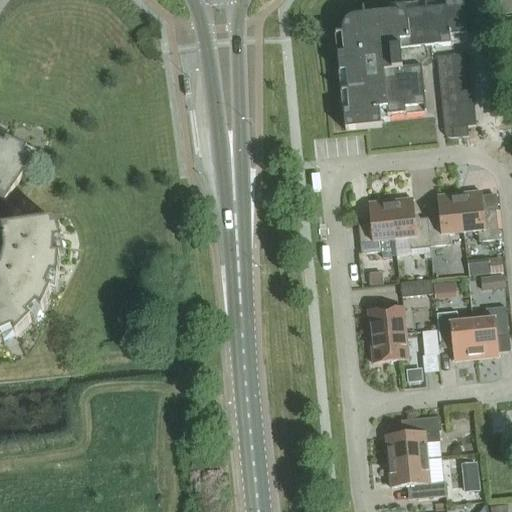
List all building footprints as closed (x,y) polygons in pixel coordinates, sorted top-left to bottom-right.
[(342,96),(348,95),(350,114),(344,114),(346,133),(382,129),(380,112),(387,111),(388,119),(406,117),(406,110),(424,108),(425,115),(427,114),(422,70),(417,71),(417,64),(433,62),(431,49),(468,46),(467,36),(464,1),(445,3),(446,10),(432,11),(427,12),(427,5),(425,5),(425,12),(407,14),(406,7),(387,9),(388,16),(365,18),(365,11),(363,12),(363,18),(356,19),(352,20),(349,21),(344,28),(342,31),(342,35),(342,36),(336,37),(336,38),(343,38),(344,56),(338,57),(340,76),(346,75),(348,94),(342,94),(342,96)] [(447,71),(471,68),(469,56),(445,59),(446,67),(447,71)] [(446,67),(445,59),(437,59),(438,68),(446,67)] [(447,75),(447,71),(446,67),(438,68),(439,76),(447,75)] [(472,80),(471,68),(447,71),(447,75),(448,83),(472,80)] [(448,83),(447,75),(439,76),(439,84),(448,83)] [(449,95),(473,93),(472,80),(448,83),(449,91),(449,95)] [(449,91),(448,83),(439,84),(440,92),(449,91)] [(449,91),(440,92),(441,100),(450,99),(449,95),(449,91)] [(474,105),(473,93),(449,95),(450,99),(450,107),(474,105)] [(450,107),(450,99),(441,100),(442,108),(450,107)] [(452,119),(475,117),(474,105),(450,107),(451,118),(452,119)] [(451,118),(450,107),(442,108),(443,119),(451,118)] [(477,129),(475,117),(452,119),(453,129),(453,131),(468,129),(477,129)] [(451,118),(443,119),(444,130),(453,129),(452,119),(451,118)] [(454,141),(453,131),(453,129),(444,130),(445,135),(446,138),(447,140),(450,141),(454,141)] [(453,131),(454,141),(469,140),(468,129),(453,131)] [(0,346),(3,345),(1,340),(13,335),(16,340),(32,324),(29,320),(37,311),(43,315),(52,294),(47,292),(53,280),(59,282),(60,259),(56,259),(56,246),(63,246),(56,224),(2,232),(2,235),(0,234),(0,200),(6,204),(37,159),(35,158),(32,162),(24,156),(28,150),(7,140),(5,145),(0,143),(0,346)] [(460,198),(464,237),(478,236),(479,245),(499,243),(496,214),(485,215),(483,195),(460,198)] [(439,220),(428,221),(430,250),(451,248),(450,239),(464,237),(460,198),(437,200),(439,220)] [(430,250),(428,221),(416,222),(414,202),(391,204),(395,244),(410,243),(411,252),(430,250)] [(395,244),(391,204),(369,207),(371,227),(358,228),(361,257),(382,255),(381,246),(395,244)] [(491,277),(504,276),(502,261),(489,262),(491,277)] [(371,276),(371,288),(383,287),(383,276),(371,276)] [(504,291),(503,279),(493,280),(494,292),(504,291)] [(432,283),(401,286),(402,301),(434,298),(432,283)] [(472,324),(476,363),(499,360),(497,340),(509,339),(506,310),(486,312),(487,322),(472,324)] [(371,340),(407,337),(404,311),(368,314),(371,340)] [(476,363),(472,324),(459,325),(457,315),(437,317),(440,346),(452,345),(454,365),(476,363)] [(437,334),(422,335),(425,359),(440,358),(437,334)] [(407,337),(371,340),(373,366),(409,363),(407,337)] [(387,439),(389,465),(427,462),(426,446),(440,445),(439,435),(442,434),(441,420),(410,423),(412,437),(387,439)] [(430,487),(427,462),(389,465),(392,491),(417,488),(418,502),(448,500),(447,485),(430,487)] [(478,476),(477,466),(462,468),(463,477),(478,476)]
